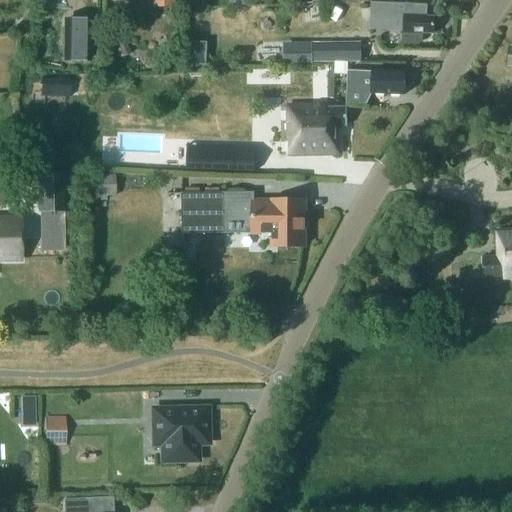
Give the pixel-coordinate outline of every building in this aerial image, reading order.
[(372,30),(404,32),(404,45),(418,45),(421,44),(422,42),(423,34),(435,35),(436,18),(427,18),(427,7),(406,6),(373,5),(372,30)] [(15,26),(15,32),(29,32),(29,18),(23,18),(15,26)] [(88,19),(66,18),(65,61),(87,61),(88,19)] [(131,54),(125,39),(114,43),(119,58),(131,54)] [(362,63),(361,41),(293,42),(294,65),(312,65),(312,63),(362,63)] [(204,48),(184,47),(183,64),(203,65),(204,48)] [(374,70),(349,69),(347,103),(368,104),(368,93),(405,94),(406,71),(374,70)] [(40,97),(66,97),(66,80),(40,79),(40,97)] [(213,123),(265,121),(264,96),(212,98),(213,123)] [(327,109),(326,104),(288,106),(289,140),(292,140),(292,156),(340,154),(339,126),(349,126),(348,108),(327,109)] [(203,170),(237,172),(239,148),(225,147),(205,146),(203,170)] [(63,174),(39,174),(39,212),(64,211),(63,174)] [(115,195),(115,174),(94,175),(94,200),(105,200),(105,196),(115,195)] [(182,193),(182,215),(196,214),(197,233),(253,233),(253,234),(272,234),(272,246),(304,246),(304,201),(254,201),(247,193),(182,193)] [(18,219),(0,219),(0,259),(19,259),(18,219)] [(511,228),(496,230),(497,249),(500,249),(500,256),(483,256),(484,276),(504,275),(504,277),(511,276),(511,228)] [(21,397),(21,414),(34,414),(34,397),(21,397)] [(206,443),(206,410),(154,411),(154,444),(163,444),(163,460),(196,460),(196,443),(206,443)] [(66,418),(58,418),(45,418),(45,446),(65,446),(66,426),(66,418)]
